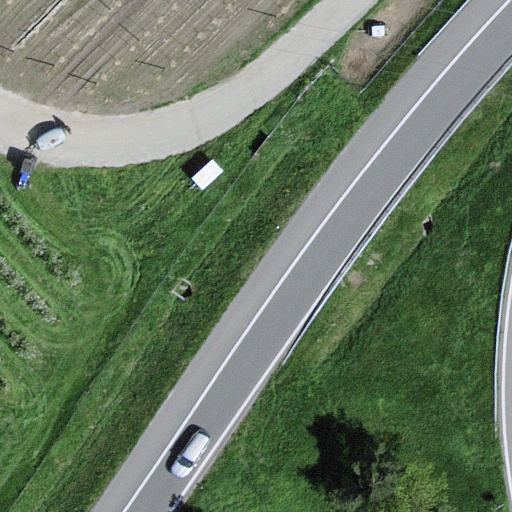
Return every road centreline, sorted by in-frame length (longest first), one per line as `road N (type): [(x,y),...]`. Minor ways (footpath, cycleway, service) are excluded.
road 1 (motorway): [(511,19),(378,174),(141,511)]
road 2 (unclassified): [(0,117),(92,139),(176,131),(248,92),(347,0)]
